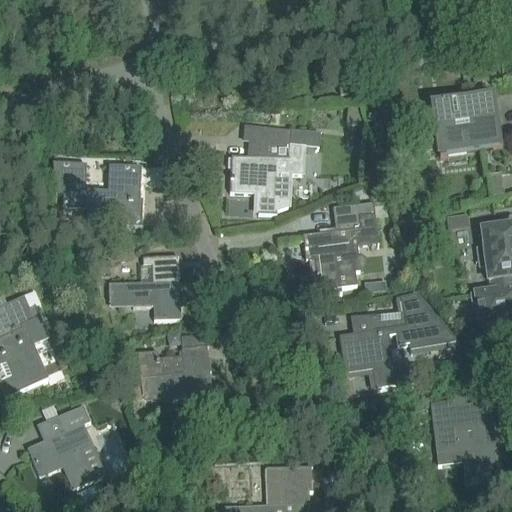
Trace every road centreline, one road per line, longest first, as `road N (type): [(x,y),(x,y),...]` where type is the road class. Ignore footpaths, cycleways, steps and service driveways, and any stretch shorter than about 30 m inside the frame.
road 1 (residential): [(430,511),(391,469),(255,376),(136,64)]
road 2 (residential): [(0,105),(136,64)]
